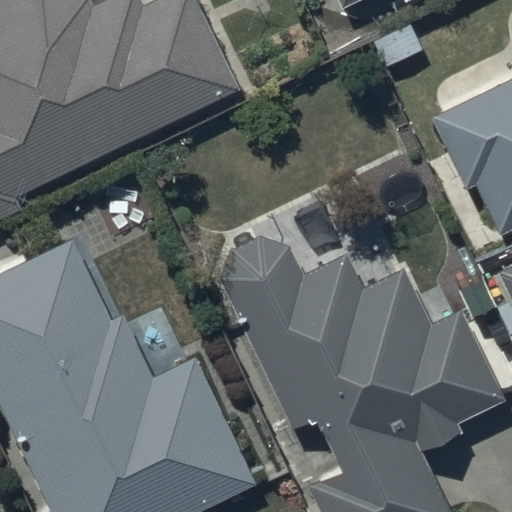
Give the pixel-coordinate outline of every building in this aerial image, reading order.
[(0,0),(0,219),(21,209),(15,197),(234,93),(189,0),(147,0),(139,4),(136,0),(96,0),(89,4),(87,0),(0,0)] [(511,75),(428,114),(462,188),(470,185),(493,235),(511,226),(511,75)] [(307,483),(319,511),(445,511),(417,451),(460,431),(453,417),(496,397),(455,310),(427,324),(400,267),(359,286),(343,252),(332,259),(305,203),(304,204),(302,205),(300,206),(299,207),(298,207),(297,208),(296,209),(295,209),(294,210),(293,210),(292,211),(291,211),(289,212),(288,212),(287,213),(286,213),(285,214),(283,214),(282,214),(281,215),(280,215),(279,215),(277,216),(276,216),(275,216),(274,216),(286,246),(284,244),(281,243),(279,241),(277,240),(274,239),(271,238),(269,237),(266,237),(263,236),(260,236),(257,236),(254,236),(252,237),(249,237),(246,238),(243,239),(241,240),(238,241),(236,243),(233,244),(231,246),(229,248),(227,250),(225,252),(224,255),(222,257),(221,260),(220,262),(219,265),(218,268),(217,271),(217,273),(217,276),(217,279),(217,282),(289,427),(312,417),(335,471),(307,483)] [(81,235),(0,272),(0,406),(48,510),(42,511),(189,511),(251,484),(191,356),(187,358),(162,305),(123,324),(81,235)] [(511,263),(497,271),(511,303),(511,263)]
